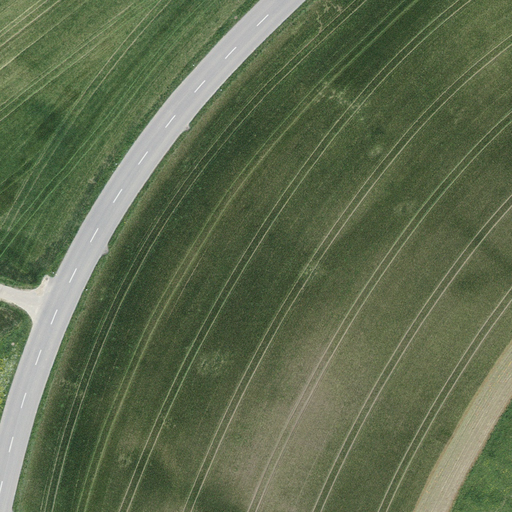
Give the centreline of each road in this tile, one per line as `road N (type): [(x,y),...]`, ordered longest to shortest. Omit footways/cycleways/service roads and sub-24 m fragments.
road 1 (tertiary): [(56,310),(151,143),(282,0)]
road 2 (tertiary): [(0,489),(56,310)]
